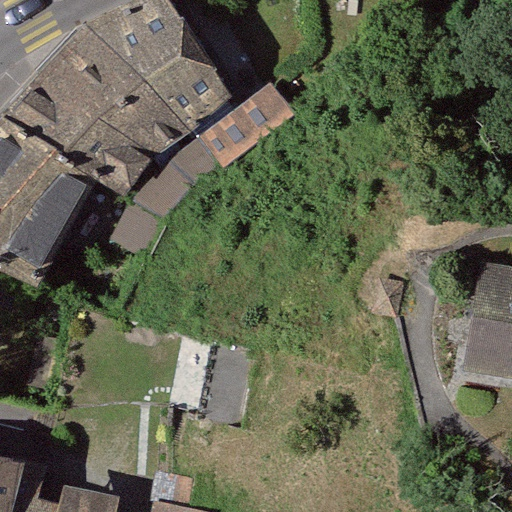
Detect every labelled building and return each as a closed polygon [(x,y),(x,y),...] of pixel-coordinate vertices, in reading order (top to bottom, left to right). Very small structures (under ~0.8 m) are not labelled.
[(165,0),(127,0),(86,21),(191,128),(230,94),(165,0)] [(86,21),(0,114),(0,119),(93,177),(131,201),(156,166),(196,134),(191,128),(86,21)] [(262,88),(196,134),(156,166),(131,201),(137,204),(164,219),(195,186),(290,121),(262,88)] [(93,177),(0,119),(0,271),(33,286),(93,177)] [(164,219),(137,204),(120,238),(145,251),(164,219)] [(511,264),(478,259),(460,369),(511,376),(511,264)] [(234,426),(250,350),(208,341),(193,418),(234,426)] [(5,511),(19,461),(0,457),(0,511),(5,511)] [(53,511),(56,503),(39,498),(45,466),(19,461),(5,511),(53,511)] [(150,500),(188,508),(196,478),(155,467),(146,499),(150,500)] [(53,511),(114,511),(119,494),(62,482),(56,503),(53,511)] [(150,500),(148,511),(204,511),(188,508),(150,500)]
